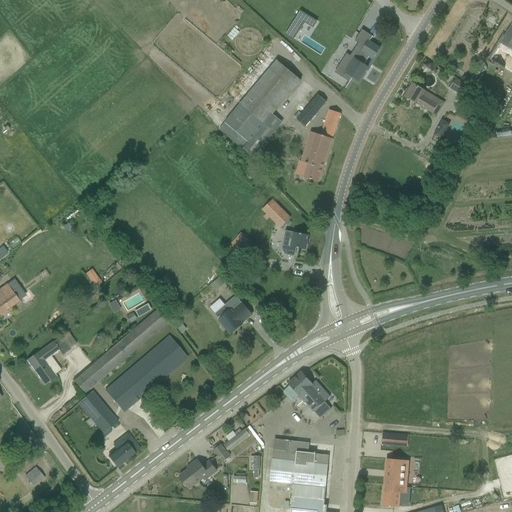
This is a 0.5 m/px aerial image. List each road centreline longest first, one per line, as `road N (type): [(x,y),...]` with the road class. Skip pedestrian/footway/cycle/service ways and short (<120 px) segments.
road 1 (tertiary): [(343,332),(333,304),(336,224),(369,122),(419,32)]
road 2 (tertiary): [(95,504),(281,363),(343,332)]
road 3 (unclassified): [(359,511),(357,367),(343,332)]
road 4 (tertiary): [(343,332),(407,307),(511,285)]
road 5 (unclassified): [(95,504),(0,373)]
